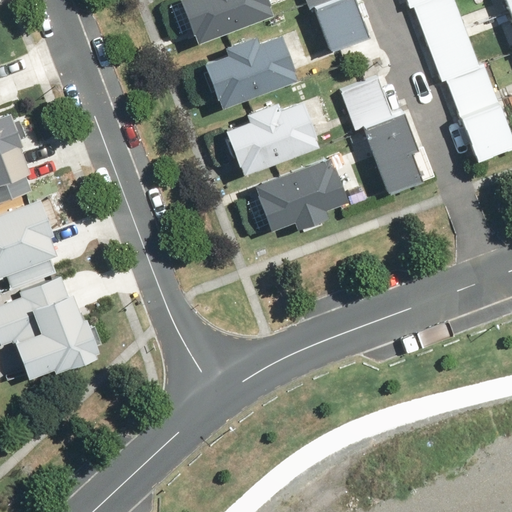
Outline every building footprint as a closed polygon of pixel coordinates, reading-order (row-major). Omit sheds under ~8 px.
[(178,0),(187,27),(203,22),(206,29),(285,4),(284,0),(178,0)] [(306,0),(307,2),(311,0),(316,0),(332,43),(370,29),(359,0),(306,0)] [(413,0),(427,35),(464,21),(456,0),(413,0)] [(230,86),(233,96),(309,68),(306,58),(311,56),(298,21),(271,31),(268,23),(236,34),(239,43),(208,54),(220,90),(230,86)] [(427,35),(441,72),(445,71),(479,58),(464,21),(427,35)] [(445,71),(460,110),(498,95),(483,56),(479,58),(445,71)] [(394,113),(379,69),(342,82),(357,123),(366,120),(389,185),(425,172),(413,139),(418,137),(408,108),(394,113)] [(254,165),(334,133),(331,126),(336,124),(321,85),(290,97),(288,91),(259,103),(261,109),(236,119),(254,165)] [(460,110),(475,149),(511,135),(511,131),(498,95),(460,110)] [(0,201),(32,189),(26,172),(35,168),(13,110),(0,114),(0,201)] [(342,156),(338,145),(260,175),(265,186),(248,192),(259,222),(279,215),(281,221),(308,211),(310,217),(340,205),(338,199),(362,190),(348,153),(342,156)] [(46,194),(0,211),(0,273),(5,272),(11,286),(58,267),(52,253),(60,250),(52,230),(59,227),(46,194)] [(15,338),(29,375),(59,364),(60,368),(110,350),(99,319),(95,321),(92,311),(84,314),(76,290),(69,293),(62,274),(21,289),(22,292),(0,300),(0,341),(1,344),(15,338)]
